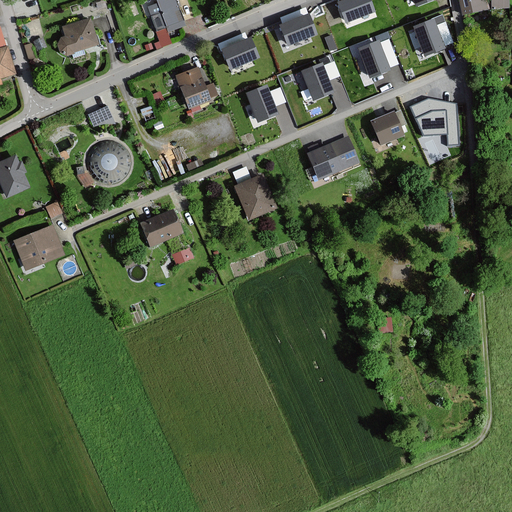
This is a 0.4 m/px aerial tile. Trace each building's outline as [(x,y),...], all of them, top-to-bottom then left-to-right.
[(156,0),(158,4),(149,7),(158,32),(163,46),(172,42),(168,32),(185,26),(183,21),(175,0),(156,0)] [(375,10),(370,0),(344,0),(339,2),(347,21),(375,10)] [(459,0),(463,14),(486,9),(483,0),(459,0)] [(317,33),(309,14),(281,25),(289,44),(317,33)] [(91,17),(66,25),(69,35),(59,38),(64,55),(99,45),(91,17)] [(445,47),(434,20),(415,27),(426,55),(445,47)] [(2,26),(0,26),(0,76),(17,72),(9,45),(7,45),(2,26)] [(258,57),(251,38),(223,49),(231,68),(258,57)] [(390,68),(379,41),(360,49),(371,76),(390,68)] [(333,91),(322,64),(303,72),(314,99),(333,91)] [(200,67),(179,75),(191,106),(218,95),(213,84),(207,86),(200,67)] [(277,113),(266,86),(248,93),(259,121),(277,113)] [(165,102),(161,91),(154,94),(158,105),(165,102)] [(411,106),(425,133),(447,132),(449,145),(459,144),(456,105),(430,99),(411,106)] [(407,123),(401,111),(396,113),(396,112),(372,122),(381,143),(405,133),(402,125),(407,123)] [(358,161),(348,138),(336,143),(331,144),(311,152),(321,176),(358,161)] [(105,141),(100,143),(97,144),(94,147),(91,150),(90,153),(88,156),(87,160),(87,164),(88,169),(90,173),(92,176),(95,178),(98,181),(101,182),(106,183),(111,184),(115,183),(119,181),(122,179),(126,176),(128,172),(130,167),(130,163),(130,160),(129,156),(128,152),(126,149),(123,146),(119,143),(114,142),(110,141),(105,141)] [(17,155),(0,162),(0,179),(7,196),(30,186),(17,155)] [(262,176),(236,187),(250,218),(275,207),(262,176)] [(46,204),(51,215),(62,211),(57,199),(46,204)] [(183,230),(175,210),(145,223),(153,243),(183,230)] [(53,226),(16,241),(27,269),(64,254),(53,226)] [(175,261),(193,256),(190,246),(172,250),(175,261)]
